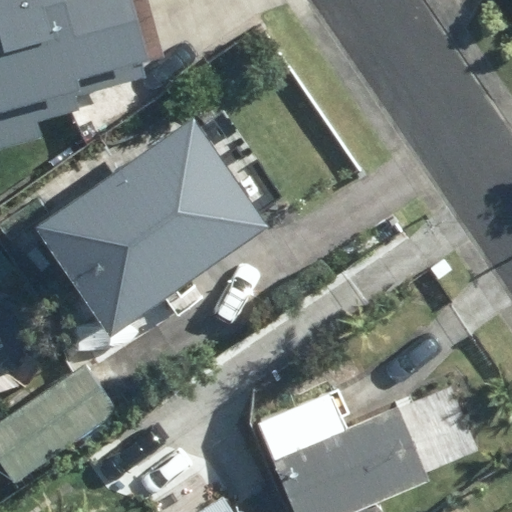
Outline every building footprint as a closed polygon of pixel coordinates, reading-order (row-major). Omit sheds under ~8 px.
[(0,0),(0,146),(51,132),(41,95),(97,80),(94,66),(162,47),(149,0),(0,0)] [(40,214),(113,319),(269,211),(195,106),(40,214)] [(90,359),(0,422),(0,440),(25,476),(124,407),(90,359)] [(284,452),(354,423),(338,387),(270,416),(284,452)] [(310,511),(348,511),(440,473),(409,400),(354,423),(284,452),(310,511)] [(245,511),(233,491),(199,511),(245,511)]
